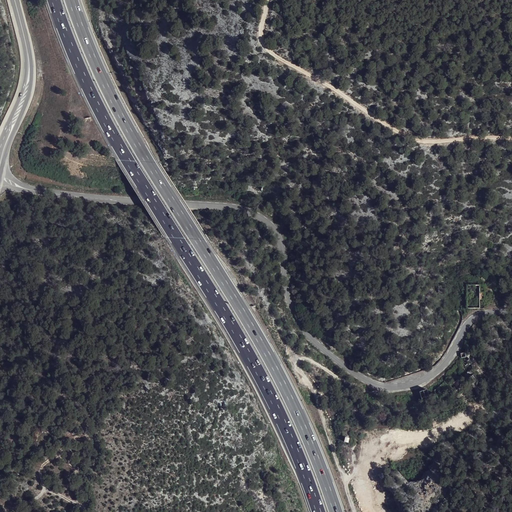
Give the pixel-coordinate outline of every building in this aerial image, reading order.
[(466,310),(479,306),(477,297),(483,296),(479,284),(461,288),(466,310)] [(462,358),(471,357),(470,348),(466,348),(465,353),(461,354),(462,358)] [(470,386),(477,382),(473,377),(467,380),(470,386)] [(452,378),(437,389),(442,400),(454,392),(458,389),(461,393),(466,389),(459,380),(456,383),(452,378)] [(424,405),(437,401),(435,394),(429,396),(427,390),(420,393),(424,405)] [(433,431),(442,428),(439,417),(429,421),(433,431)] [(343,444),(349,462),(357,460),(353,442),(343,444)] [(345,463),(349,462),(343,444),(340,445),(345,463)]
